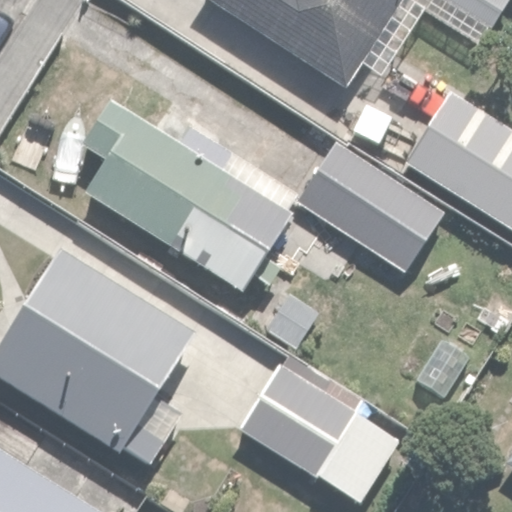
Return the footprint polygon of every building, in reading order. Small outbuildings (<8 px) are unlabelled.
[(428,9),(414,0),(208,0),(281,46),(266,69),(317,101),(331,79),(336,82),(353,55),(385,75),(428,9)] [(511,0),(431,0),(487,33),(505,0),(511,0)] [(511,131),(439,87),(396,159),(511,229),(511,131)] [(286,209),(101,99),(73,146),(94,159),(74,194),(237,291),(286,209)] [(447,207),(333,137),(293,202),(407,272),(447,207)] [(200,321),(57,239),(0,337),(0,380),(116,454),(122,445),(160,467),(192,412),(159,393),(200,321)] [(361,502),(400,433),(359,410),(366,397),(274,345),(229,427),(361,502)] [(0,408),(0,511),(134,511),(143,498),(0,408)] [(511,445),(503,459),(511,465),(511,445)]
